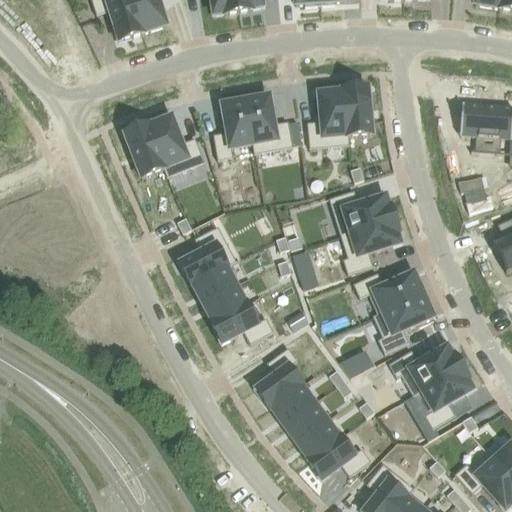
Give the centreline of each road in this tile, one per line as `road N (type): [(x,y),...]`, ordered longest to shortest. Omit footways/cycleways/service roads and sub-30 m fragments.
road 1 (residential): [(286,511),(208,414),(162,335),(53,104)]
road 2 (residential): [(402,37),(423,191),(465,307),(511,379)]
road 3 (residential): [(53,104),(200,56),(324,38),(402,37)]
road 4 (tertiary): [(166,511),(88,409),(0,355)]
road 5 (tertiary): [(0,362),(73,424),(134,511)]
